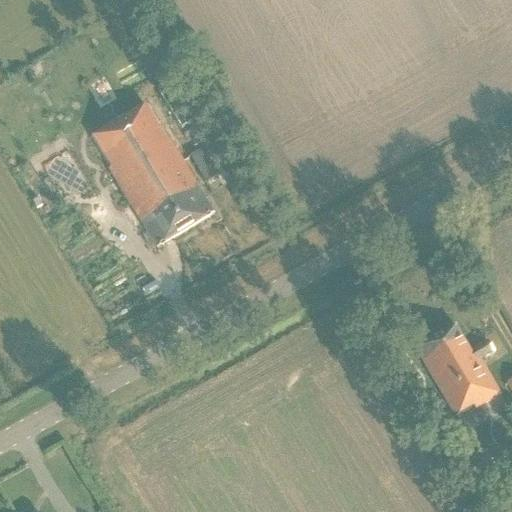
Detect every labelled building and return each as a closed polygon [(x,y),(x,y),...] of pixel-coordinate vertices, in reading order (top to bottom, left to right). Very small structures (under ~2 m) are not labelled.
[(39,60),(25,64),(29,76),(43,72),(39,60)] [(162,95),(182,128),(201,117),(180,84),(162,95)] [(158,248),(214,214),(147,101),(90,136),(158,248)] [(190,156),(207,183),(218,176),(201,149),(190,156)] [(105,185),(95,189),(105,210),(114,205),(105,185)] [(470,351),(456,326),(415,349),(455,418),(498,393),(480,361),(495,353),(488,341),(470,351)]
